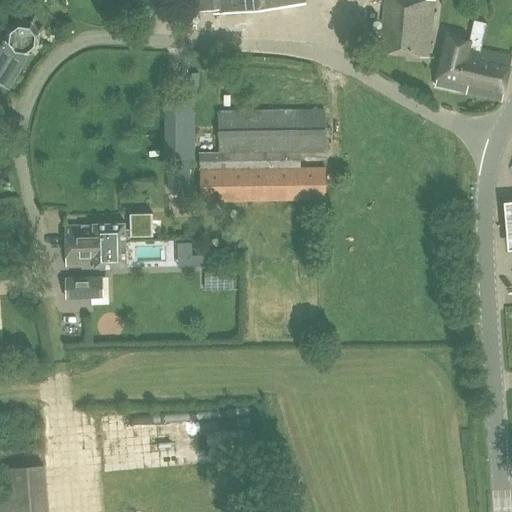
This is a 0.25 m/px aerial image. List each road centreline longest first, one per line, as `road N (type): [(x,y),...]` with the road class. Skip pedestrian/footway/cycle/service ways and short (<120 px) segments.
road 1 (unclassified): [(47,293),(16,180),(17,125),(37,77),(60,49),(86,38),(271,44),(333,58),(493,140)]
road 2 (tertiary): [(505,511),(484,279),(483,165),(493,140)]
road 3 (track): [(47,293),(78,511)]
